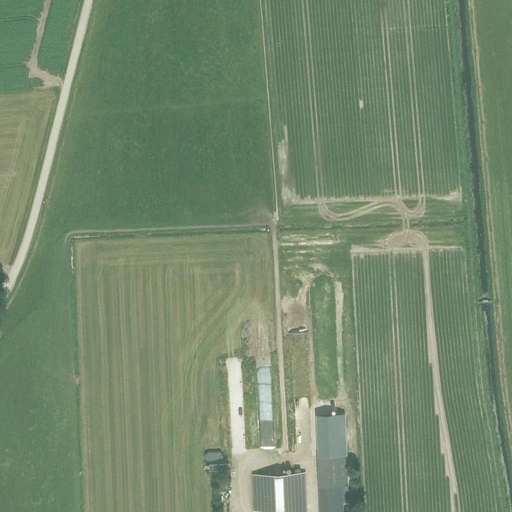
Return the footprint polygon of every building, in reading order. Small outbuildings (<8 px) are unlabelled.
[(295,343),(295,360),(307,360),(306,342),(295,343)] [(318,342),(319,363),(331,362),(330,352),(334,352),(334,342),(318,342)] [(264,421),(263,447),(274,447),(274,421),(264,421)] [(233,426),(235,454),(248,454),(247,426),(233,426)] [(320,511),(342,511),(340,455),(318,456),(320,511)] [(305,511),(304,472),(252,475),(254,511),(264,511),(305,511)]
